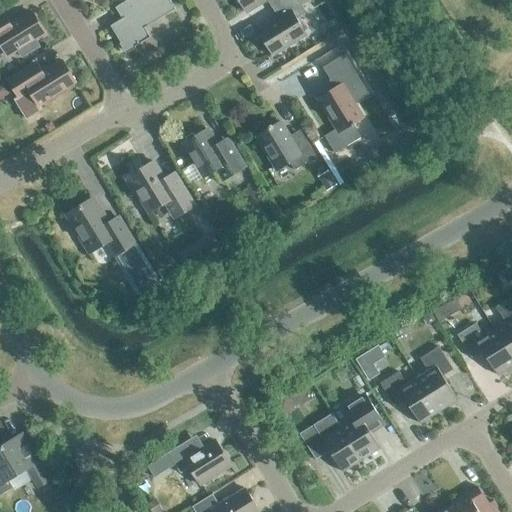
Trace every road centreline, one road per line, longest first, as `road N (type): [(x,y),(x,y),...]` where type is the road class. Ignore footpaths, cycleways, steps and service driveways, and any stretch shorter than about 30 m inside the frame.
road 1 (unclassified): [(208,368),(511,197)]
road 2 (residential): [(295,511),(208,368)]
road 3 (residential): [(331,511),(469,427)]
road 4 (residential): [(0,185),(121,111)]
road 5 (residential): [(121,111),(151,110),(225,66),(230,52)]
road 6 (unclassified): [(157,397),(111,409),(87,406),(39,373)]
road 7 (residential): [(56,0),(121,111)]
